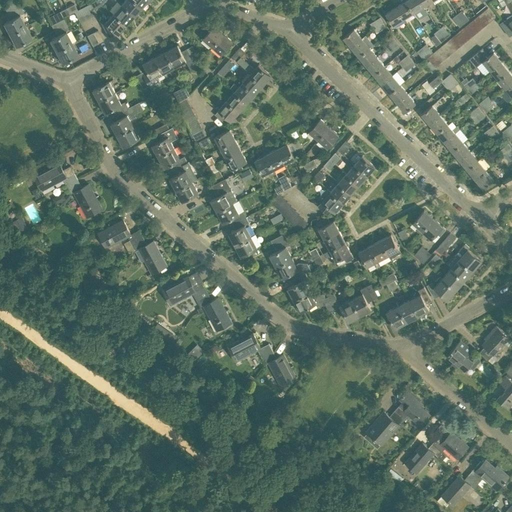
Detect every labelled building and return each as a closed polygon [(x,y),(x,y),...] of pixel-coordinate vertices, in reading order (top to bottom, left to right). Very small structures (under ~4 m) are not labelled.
[(8,14),(20,7),(16,0),(15,0),(4,6),(8,14)] [(133,0),(125,0),(121,5),(133,16),(141,7),(133,0)] [(423,6),(419,0),(407,0),(406,1),(413,13),(420,8),(423,12),(426,10),(423,6)] [(413,13),(406,1),(396,8),(403,19),(413,13)] [(91,3),(85,6),(91,17),(96,14),(93,7),(91,3)] [(74,4),(67,8),(71,14),(74,12),(77,10),(74,4)] [(133,16),(121,5),(113,14),(126,25),(133,16)] [(56,6),(49,9),(51,14),(58,10),(56,6)] [(85,6),(80,9),(86,20),(91,17),(85,6)] [(20,7),(8,14),(10,19),(4,23),(10,34),(25,26),(19,15),(24,13),(20,7)] [(71,14),(67,8),(60,12),(63,18),(71,14)] [(403,19),(396,8),(385,14),(392,26),(403,19)] [(482,12),(490,21),(495,17),(487,8),(482,12)] [(80,9),(77,10),(74,12),(80,23),(86,20),(80,9)] [(464,23),(457,14),(453,9),(448,12),(460,27),(464,23)] [(457,14),(464,23),(469,19),(461,10),(457,14)] [(482,12),(478,16),(485,25),(490,21),(482,12)] [(126,25),(113,14),(105,24),(102,25),(108,38),(117,33),(118,34),(126,25)] [(485,25),(478,16),(473,20),(481,29),(485,25)] [(373,28),(383,22),(380,17),(370,23),(373,28)] [(56,51),(72,43),(66,32),(69,30),(64,19),(51,25),(57,36),(50,40),(56,51)] [(481,29),(473,20),(469,23),(476,33),(481,29)] [(386,27),(383,22),(373,28),(376,33),(386,27)] [(476,33),(469,23),(464,27),(472,37),(476,33)] [(443,25),(438,29),(446,38),(450,34),(443,25)] [(31,37),(25,26),(10,34),(16,45),(31,37)] [(212,47),(224,34),(215,26),(203,39),(212,47)] [(464,27),(459,31),(467,40),(472,37),(464,27)] [(351,47),(361,38),(353,29),(343,38),(351,47)] [(446,38),(438,29),(434,33),(441,42),(446,38)] [(98,30),(93,33),(98,43),(103,40),(98,30)] [(467,40),(459,31),(455,35),(462,44),(467,40)] [(98,43),(93,33),(87,36),(92,46),(98,43)] [(233,42),(224,34),(212,47),(221,55),(233,42)] [(455,35),(450,39),(458,48),(462,44),(455,35)] [(387,48),(396,40),(392,36),(383,43),(387,48)] [(369,47),(361,38),(351,47),(358,56),(369,47)] [(458,48),(450,39),(446,43),(453,52),(458,48)] [(396,40),(387,48),(391,53),(400,45),(396,40)] [(77,54),(72,43),(56,51),(61,62),(77,54)] [(453,52),(446,43),(441,46),(448,56),(453,52)] [(433,53),(431,51),(426,44),(421,48),(428,57),(432,54),(433,53)] [(178,45),(166,51),(174,67),(186,61),(190,70),(197,66),(195,62),(188,49),(181,52),(178,45)] [(195,62),(199,60),(192,46),(188,49),(195,62)] [(448,56),(441,46),(436,50),(444,59),(448,56)] [(245,52),(239,47),(231,56),(250,73),(263,85),(271,75),(258,64),(254,68),(241,56),(245,52)] [(369,47),(358,56),(366,66),(377,57),(369,47)] [(428,57),(421,48),(417,52),(424,60),(427,58),(428,57)] [(433,53),(432,54),(439,63),(444,59),(436,50),(433,53)] [(174,67),(166,51),(155,57),(163,73),(174,67)] [(490,70),(501,61),(493,52),(483,61),(490,70)] [(402,66),(411,59),(408,54),(399,62),(402,66)] [(428,57),(427,58),(429,61),(435,67),(439,63),(432,54),(428,57)] [(163,73),(155,57),(144,63),(147,70),(141,73),(149,86),(151,90),(162,84),(158,76),(163,73)] [(384,66),(377,57),(366,66),(374,75),(384,66)] [(224,65),(229,70),(234,64),(229,59),(224,65)] [(411,59),(402,66),(406,71),(415,64),(411,59)] [(199,60),(195,62),(197,66),(204,72),(208,67),(199,60)] [(435,67),(429,61),(425,65),(432,73),(437,70),(435,67)] [(501,61),(490,70),(498,79),(508,71),(501,61)] [(229,70),(224,65),(218,71),(223,76),(229,70)] [(384,66),(374,75),(381,84),(392,75),(384,66)] [(511,83),(511,74),(508,71),(498,79),(506,89),(511,83)] [(149,86),(141,73),(136,76),(143,89),(149,86)] [(263,85),(250,73),(242,82),(255,94),(263,85)] [(450,73),(443,80),(441,81),(445,86),(454,78),(450,73)] [(400,84),(392,75),(381,84),(389,93),(400,84)] [(443,80),(438,75),(429,82),(433,88),(441,81),(443,80)] [(213,77),(207,83),(213,88),(218,82),(213,77)] [(467,89),(476,81),(473,77),(464,84),(467,89)] [(454,78),(445,86),(449,91),(458,83),(454,78)] [(99,101),(115,93),(109,81),(93,90),(99,101)] [(480,86),(476,81),(467,89),(471,94),(480,86)] [(255,94),(242,82),(238,87),(234,83),(230,87),(234,91),(247,103),(255,94)] [(400,84),(389,93),(397,102),(407,93),(400,84)] [(188,97),(188,96),(190,95),(185,86),(182,88),(183,91),(185,94),(187,98),(188,97)] [(176,103),(187,98),(183,91),(173,96),(176,103)] [(247,103),(234,91),(226,100),(239,112),(247,103)] [(470,97),(466,92),(457,99),(461,104),(470,97)] [(121,104),(115,93),(99,101),(105,113),(113,109),(115,114),(128,107),(126,102),(121,104)] [(407,93),(397,102),(405,112),(415,103),(407,93)] [(483,108),(492,100),(488,96),(479,103),(483,108)] [(190,103),(187,98),(176,103),(179,109),(190,103)] [(239,112),(226,100),(218,110),(214,114),(223,122),(227,117),(231,121),(239,112)] [(495,105),(492,100),(483,108),(486,112),(495,105)] [(193,109),(190,103),(179,109),(182,114),(193,109)] [(430,123),(440,114),(433,105),(422,113),(430,123)] [(473,118),(481,111),(478,106),(469,114),(473,118)] [(115,114),(118,119),(111,123),(117,134),(133,126),(128,115),(131,113),(128,107),(115,114)] [(193,109),(182,114),(185,120),(195,114),(193,109)] [(481,111),(473,118),(477,123),(485,115),(481,111)] [(195,114),(185,120),(187,125),(198,119),(195,114)] [(440,114),(430,123),(437,132),(448,123),(440,114)] [(493,121),(497,127),(504,123),(499,117),(493,121)] [(201,125),(198,119),(187,125),(190,130),(201,125)] [(319,140),(330,127),(321,119),(310,132),(319,140)] [(511,122),(511,123),(511,124),(502,131),(506,136),(511,131),(511,122)] [(157,136),(169,129),(166,123),(154,130),(157,136)] [(448,123),(437,132),(445,141),(455,132),(448,123)] [(204,130),(201,125),(190,130),(193,136),(204,130)] [(133,126),(117,134),(123,146),(140,137),(133,126)] [(488,138),(497,130),(493,126),(484,133),(488,138)] [(157,136),(159,140),(152,144),(158,156),(175,147),(171,141),(179,137),(173,127),(169,129),(157,136)] [(330,127),(319,140),(328,148),(339,135),(330,127)] [(221,148),(236,140),(230,129),(215,137),(221,148)] [(204,130),(193,136),(195,139),(206,134),(204,130)] [(497,130),(488,138),(491,142),(500,135),(497,130)] [(455,132),(445,141),(452,150),(463,142),(455,132)] [(199,141),(201,147),(211,142),(208,137),(199,141)] [(292,142),(295,149),(301,146),(298,139),(292,142)] [(241,150),(236,140),(221,148),(226,158),(241,150)] [(345,141),(338,150),(343,154),(350,145),(345,141)] [(463,142),(452,150),(460,160),(471,151),(463,142)] [(287,143),(276,149),(284,163),(295,157),(292,151),(288,144),(287,143)] [(507,152),(511,148),(508,144),(500,151),(504,155),(507,152)] [(175,147),(158,156),(164,167),(171,163),(174,169),(187,162),(184,156),(180,158),(175,147)] [(276,149),(266,155),(273,169),(284,163),(276,149)] [(241,150),(226,158),(232,169),(247,161),(241,150)] [(471,151),(460,160),(467,169),(478,160),(471,151)] [(335,152),(329,158),(335,163),(340,157),(335,152)] [(273,169),(266,155),(255,160),(262,175),(268,172),(270,177),(276,173),(273,169)] [(209,167),(216,163),(212,156),(205,159),(209,167)] [(354,165),(367,176),(375,167),(362,156),(354,165)] [(335,163),(329,158),(324,165),(329,169),(335,163)] [(317,165),(314,159),(303,164),(306,171),(317,165)] [(478,160),(467,169),(475,178),(486,169),(478,160)] [(66,186),(78,180),(71,166),(63,170),(59,162),(34,175),(42,190),(63,179),(66,186)] [(174,169),(177,173),(177,174),(170,178),(176,189),(192,180),(187,169),(190,168),(187,162),(174,169)] [(219,170),(216,163),(209,167),(213,174),(219,170)] [(367,176),(354,165),(346,174),(359,185),(367,176)] [(249,169),(242,173),(246,180),(253,176),(249,169)] [(493,179),(486,169),(475,178),(483,188),(493,179)] [(319,170),(314,176),(319,181),(325,175),(319,170)] [(307,178),(303,171),(292,178),(296,184),(307,178)] [(346,174),(338,183),(351,194),(359,185),(346,174)] [(216,191),(229,184),(225,177),(213,184),(216,191)] [(82,187),(78,180),(66,186),(70,194),(74,192),(87,216),(102,208),(89,184),(82,187)] [(198,192),(192,180),(176,189),(182,200),(198,192)] [(281,184),(285,190),(292,186),(288,180),(281,184)] [(338,183),(330,192),(343,203),(351,194),(338,183)] [(216,191),(218,194),(219,195),(211,199),(217,211),(233,202),(227,191),(231,189),(229,184),(216,191)] [(285,190),(281,184),(274,188),(277,194),(279,193),(285,190)] [(343,203),(330,192),(327,188),(319,198),(323,201),(319,206),(328,213),(330,211),(332,212),(333,211),(335,212),(343,203)] [(279,193),(277,194),(271,200),(275,205),(283,197),(279,193)] [(287,202),(283,197),(275,205),(279,209),(287,202)] [(233,202),(217,211),(224,222),(231,219),(234,224),(246,217),(243,211),(239,213),(233,202)] [(287,202),(279,209),(283,214),(292,206),(287,202)] [(292,206),(283,214),(288,218),(296,210),(292,206)] [(296,210),(288,218),(292,222),(300,215),(296,210)] [(420,233),(433,218),(424,210),(413,223),(419,228),(417,231),(420,233)] [(300,215),(292,222),(296,227),(304,219),(300,215)] [(27,228),(22,217),(12,222),(18,233),(27,228)] [(246,217),(234,224),(237,229),(230,233),(236,244),(251,236),(245,225),(249,223),(246,217)] [(325,239),(340,231),(334,220),(330,222),(328,217),(325,218),(316,222),(325,239)] [(442,226),(433,218),(420,233),(420,234),(423,231),(432,238),(437,233),(440,236),(445,230),(442,226)] [(309,223),(304,219),(296,227),(300,231),(309,223)] [(137,242),(144,239),(139,230),(131,234),(124,220),(98,233),(106,247),(128,236),(130,240),(135,238),(137,242)] [(404,228),(401,230),(400,227),(397,229),(402,239),(408,236),(404,228)] [(340,231),(325,239),(330,249),(345,242),(340,231)] [(274,245),(287,238),(284,233),(271,240),(274,245)] [(450,233),(442,243),(447,248),(456,238),(450,233)] [(391,234),(381,240),(388,255),(390,258),(400,252),(391,234)] [(257,247),(251,236),(236,244),(242,256),(257,247)] [(147,244),(144,239),(137,242),(135,238),(130,240),(135,250),(139,249),(152,274),(167,265),(154,241),(147,244)] [(274,245),(276,250),(277,251),(270,255),(276,266),(292,257),(287,247),(291,245),(287,238),(274,245)] [(381,240),(370,245),(377,260),(388,255),(381,240)] [(345,242),(330,249),(324,252),(327,257),(333,254),(336,260),(343,256),(346,261),(353,258),(350,252),(351,252),(345,242)] [(447,248),(442,243),(436,249),(442,254),(447,248)] [(459,250),(463,253),(459,258),(473,270),(481,260),(468,249),(469,247),(464,243),(459,250)] [(377,260),(370,245),(359,251),(366,266),(377,260)] [(419,259),(427,250),(422,246),(414,255),(419,259)] [(313,258),(320,255),(316,247),(309,251),(313,258)] [(427,250),(419,259),(423,263),(431,254),(427,250)] [(441,259),(436,254),(436,253),(429,260),(435,266),(441,259)] [(323,262),(320,255),(313,258),(317,265),(323,262)] [(292,257),(276,266),(282,277),(289,273),(292,279),(311,269),(308,263),(299,262),(296,264),(292,257)] [(473,270),(459,258),(451,268),(465,280),(473,270)] [(419,266),(416,260),(409,264),(412,270),(419,266)] [(451,268),(443,277),(456,289),(465,280),(451,268)] [(311,269),(292,279),(295,284),(288,288),(294,299),(310,291),(304,280),(308,278),(305,272),(311,269)] [(89,276),(96,281),(100,275),(94,271),(89,276)] [(394,272),(386,276),(390,282),(397,278),(394,272)] [(203,300),(209,296),(202,283),(194,287),(188,276),(163,289),(171,304),(192,293),(195,298),(200,296),(203,300)] [(390,282),(386,276),(379,279),(383,286),(386,284),(390,282)] [(456,289),(443,277),(435,286),(433,282),(427,285),(434,298),(442,294),(448,299),(456,289)] [(397,278),(390,282),(386,284),(390,291),(398,286),(396,283),(398,281),(397,278)] [(366,286),(373,299),(379,296),(372,283),(366,286)] [(373,299),(366,286),(360,289),(362,293),(351,299),(360,315),(371,309),(367,302),(373,299)] [(409,300),(418,316),(429,310),(425,303),(431,300),(424,287),(418,290),(420,294),(409,300)] [(310,291),(294,299),(300,311),(316,303),(318,307),(325,304),(330,312),(335,309),(328,296),(326,297),(323,292),(314,297),(310,291)] [(360,315),(351,299),(340,305),(334,293),(328,296),(335,309),(341,306),(348,321),(360,315)] [(212,301),(209,296),(203,300),(200,296),(195,298),(201,308),(203,306),(216,331),(232,322),(219,297),(212,301)] [(418,316),(409,300),(398,306),(407,322),(418,316)] [(407,322),(398,306),(387,312),(396,328),(407,322)] [(485,347),(480,352),(488,360),(509,336),(496,325),(486,337),(488,338),(482,345),(485,347)] [(268,356),(274,353),(269,343),(260,348),(253,333),(228,346),(236,361),(258,350),(261,355),(266,352),(268,356)] [(456,346),(468,356),(473,350),(461,339),(456,346)] [(468,356),(456,346),(448,355),(455,361),(454,363),(457,366),(458,364),(465,370),(469,366),(473,368),(481,359),(477,356),(472,361),(468,356)] [(266,352),(261,355),(266,364),(269,363),(282,387),(297,379),(283,354),(277,358),(274,353),(268,356),(266,352)] [(511,369),(510,368),(506,371),(508,373),(506,375),(505,375),(499,382),(506,389),(497,399),(508,408),(511,403),(511,369)] [(403,401),(394,411),(404,419),(408,414),(421,425),(430,414),(421,407),(423,404),(407,390),(405,392),(403,390),(400,390),(397,394),(397,396),(400,398),(400,399),(403,401)] [(281,413),(276,409),(272,415),(277,419),(279,417),(281,413)] [(404,419),(394,411),(390,416),(384,411),(367,431),(374,437),(373,438),(375,439),(376,438),(382,444),(399,424),(404,419)] [(441,424),(437,429),(445,436),(449,431),(441,424)] [(432,443),(441,452),(446,447),(457,458),(468,446),(451,431),(441,443),(436,439),(432,443)] [(347,439),(340,447),(345,451),(351,443),(347,439)] [(441,452),(432,443),(428,448),(422,443),(405,462),(417,473),(434,453),(438,456),(441,452)] [(467,476),(478,486),(479,484),(478,483),(483,478),(496,489),(508,475),(497,465),(495,467),(486,459),(482,463),(480,461),(467,476)] [(386,470),(380,466),(376,470),(382,475),(386,470)] [(393,480),(398,474),(391,468),(387,475),(393,480)] [(478,486),(467,476),(464,479),(459,475),(442,495),(453,505),(471,485),(475,489),(478,486)] [(481,508),(484,511),(485,511),(492,506),(488,502),(481,508)]
